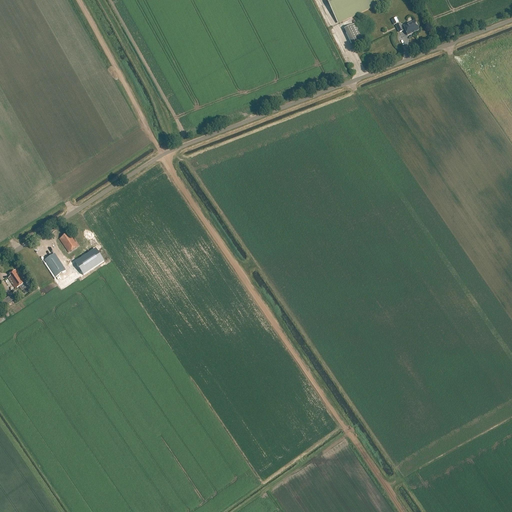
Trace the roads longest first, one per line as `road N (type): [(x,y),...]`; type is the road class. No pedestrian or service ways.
road 1 (unclassified): [(0,260),(170,150),(511,19)]
road 2 (track): [(158,156),(402,511)]
road 3 (track): [(162,154),(83,0)]
